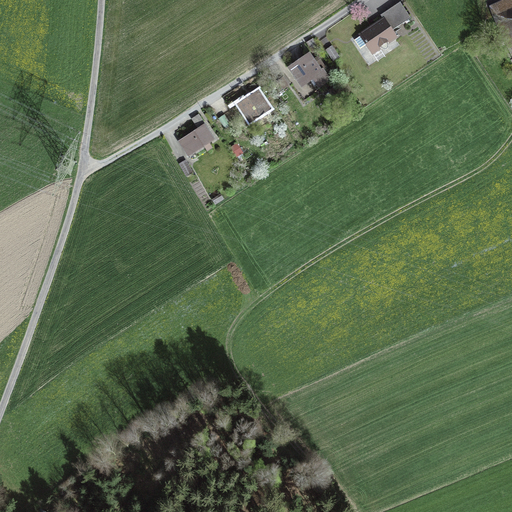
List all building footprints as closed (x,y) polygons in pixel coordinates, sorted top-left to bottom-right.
[(387,13),(389,16),(361,35),(361,36),(355,40),(360,48),(366,44),(372,52),(380,47),(385,50),(388,48),(388,42),(396,37),(391,30),(411,18),(401,3),(387,13)] [(511,8),(499,14),(506,30),(494,36),(498,44),(510,39),(511,42),(511,8)] [(332,46),(326,50),(333,61),(339,57),(332,46)] [(313,60),(309,55),(290,68),(302,84),(311,78),(318,88),(329,81),(322,70),(325,68),(318,57),(313,60)] [(258,93),(240,105),(250,120),(260,113),(263,117),(270,113),(267,109),(268,108),(258,93)] [(198,129),(204,125),(206,124),(199,114),(192,119),(198,129)] [(224,115),(219,119),(226,129),(231,125),(224,115)] [(213,139),(204,125),(198,129),(180,141),(189,155),(213,139)] [(233,146),(231,147),(239,159),(241,157),(240,155),(242,153),(236,144),(233,146)] [(186,160),(179,164),(186,176),(193,172),(186,160)] [(214,199),(216,204),(223,199),(220,195),(214,199)]
